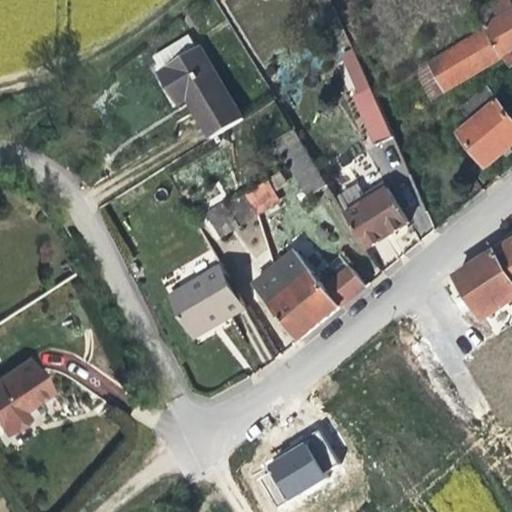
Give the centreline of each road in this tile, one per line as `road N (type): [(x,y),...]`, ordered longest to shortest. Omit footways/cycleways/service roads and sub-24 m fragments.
road 1 (unclassified): [(212,437),(511,205)]
road 2 (unclassified): [(212,437),(48,176),(0,158)]
road 3 (track): [(258,511),(212,437),(118,511)]
road 4 (track): [(179,0),(140,32),(0,79)]
